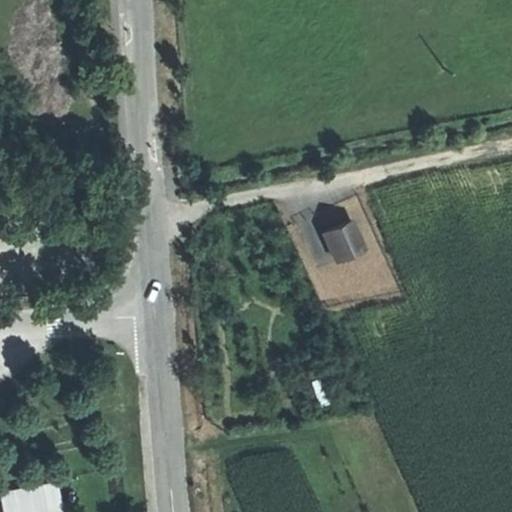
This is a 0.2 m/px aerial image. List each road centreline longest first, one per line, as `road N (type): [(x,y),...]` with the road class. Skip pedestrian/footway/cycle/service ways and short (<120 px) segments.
road 1 (track): [(151,216),(511,143)]
road 2 (tertiary): [(156,314),(137,0)]
road 3 (tertiary): [(173,511),(156,314)]
road 4 (unclassified): [(0,323),(156,314)]
